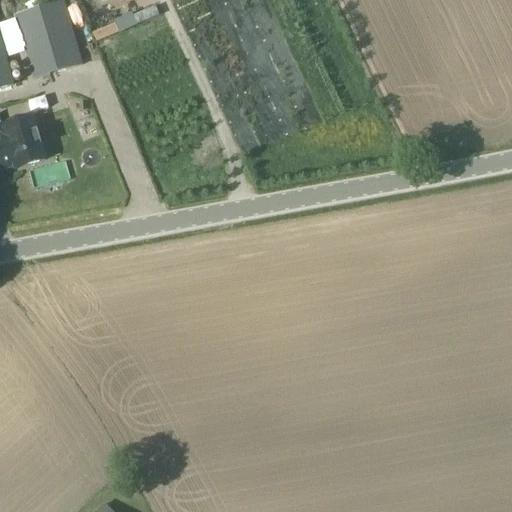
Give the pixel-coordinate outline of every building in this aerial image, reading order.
[(33,81),(83,67),(64,1),(14,16),(33,81)] [(144,14),(121,22),(125,32),(147,23),(144,14)] [(102,32),(82,38),(85,48),(105,42),(102,32)] [(0,40),(0,90),(13,86),(0,40)] [(0,123),(0,170),(14,166),(13,165),(20,163),(21,168),(45,161),(41,146),(45,145),(41,131),(37,132),(32,117),(1,126),(0,123)]
